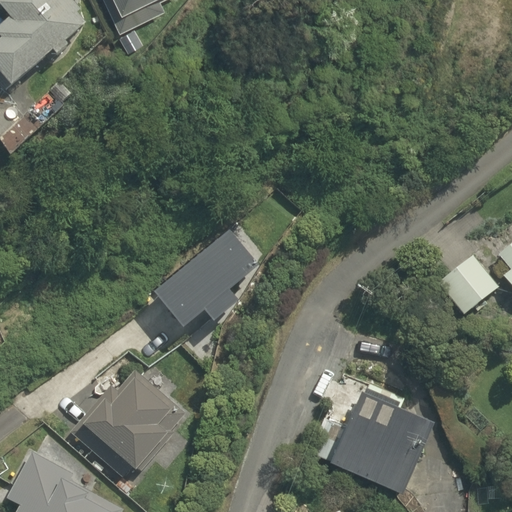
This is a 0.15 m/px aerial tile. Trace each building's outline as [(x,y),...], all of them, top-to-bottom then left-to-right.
[(0,0),(0,78),(74,28),(54,0),(0,0)] [(101,0),(115,31),(169,8),(165,0),(101,0)] [(195,312),(204,326),(226,311),(215,295),(246,274),(216,230),(136,285),(158,316),(150,322),(159,337),(195,312)] [(511,231),(482,252),(511,294),(511,231)] [(473,247),(431,272),(454,310),(495,285),(473,247)] [(78,426),(122,467),(151,436),(160,445),(184,420),(130,370),(78,426)] [(424,414),(346,382),(332,418),(319,412),(311,432),(324,437),(314,461),(393,492),(424,414)] [(119,511),(123,506),(20,442),(1,510),(4,511),(119,511)]
